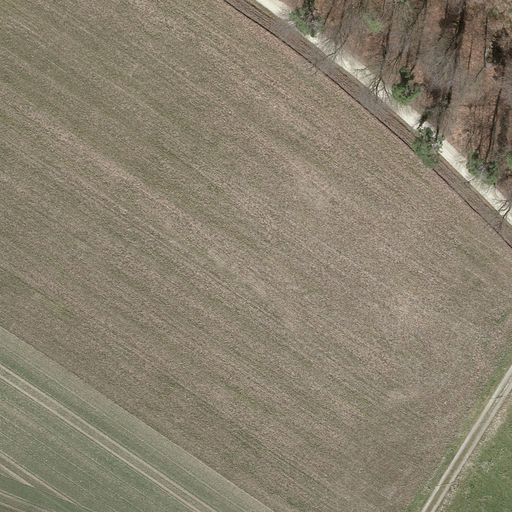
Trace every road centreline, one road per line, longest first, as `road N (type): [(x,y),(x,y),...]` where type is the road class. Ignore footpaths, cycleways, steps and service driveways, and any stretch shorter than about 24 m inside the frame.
road 1 (track): [(511,212),(376,83),(264,0)]
road 2 (track): [(427,511),(511,381)]
